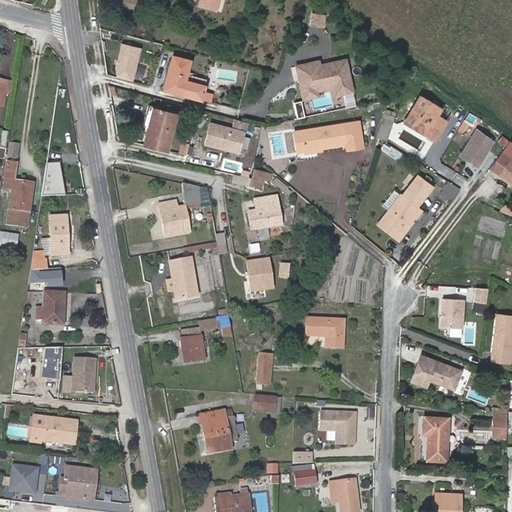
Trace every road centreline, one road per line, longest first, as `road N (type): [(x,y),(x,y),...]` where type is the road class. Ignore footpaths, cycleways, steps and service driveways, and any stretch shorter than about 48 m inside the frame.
road 1 (secondary): [(159,511),(74,29)]
road 2 (residential): [(385,511),(390,313),(402,296)]
road 3 (unknown): [(402,296),(478,173)]
road 4 (track): [(0,398),(141,414)]
